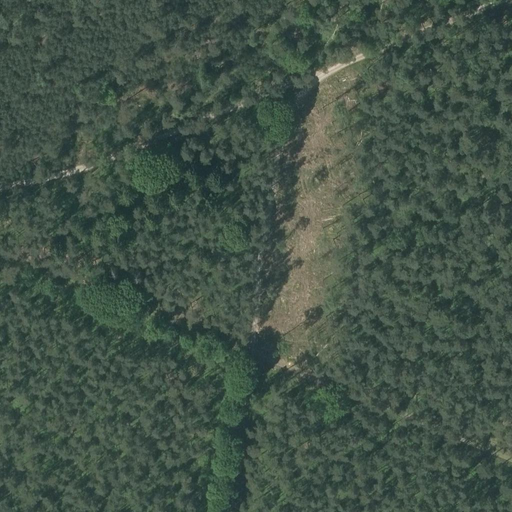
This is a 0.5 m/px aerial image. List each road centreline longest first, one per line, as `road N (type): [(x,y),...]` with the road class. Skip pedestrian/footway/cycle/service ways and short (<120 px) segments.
road 1 (track): [(255,360),(286,144),(340,64),(500,0)]
road 2 (track): [(0,186),(62,175),(340,64)]
road 3 (track): [(511,463),(255,360)]
road 4 (track): [(229,511),(255,360)]
